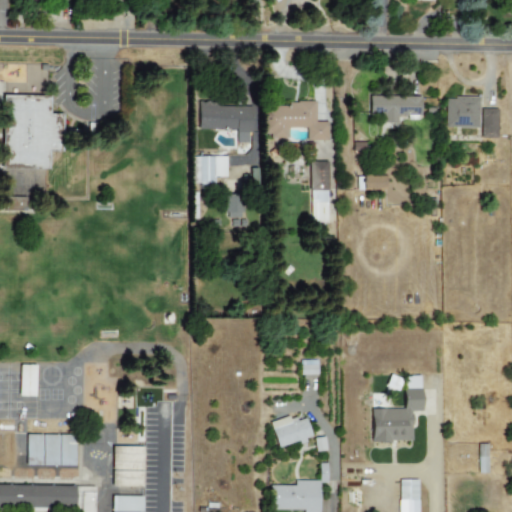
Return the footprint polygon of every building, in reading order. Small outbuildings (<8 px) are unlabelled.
[(419,116),(419,97),(368,95),(367,113),(384,113),(383,123),(395,123),(396,115),(419,116)] [(476,128),(477,97),(445,96),(445,127),(476,128)] [(249,106),(215,105),(215,102),(196,102),(196,129),(234,129),(234,142),(248,142),(249,106)] [(326,140),(325,121),(313,122),(313,103),(264,104),(265,137),(286,137),(286,128),(304,127),(305,141),(326,140)] [(496,109),(479,109),(479,137),(496,137),(496,109)] [(224,156),(192,157),(193,183),(212,182),(212,176),(225,176),(224,156)] [(326,161),(308,161),(307,223),(325,223),(326,161)] [(361,191),(383,190),(383,174),(361,175),(361,191)] [(226,194),(224,217),(239,218),(240,195),(226,194)] [(316,374),(315,359),(298,360),(299,374),(316,374)] [(33,396),(33,365),(18,365),(17,396),(33,396)] [(420,411),(420,388),(401,388),(401,409),(370,409),(370,441),(410,441),(410,411),(420,411)] [(303,418),(295,421),(292,414),(268,423),(276,448),(310,437),(303,418)] [(40,434),(24,434),(24,458),(32,458),(32,465),(39,465),(40,434)] [(40,465),(56,465),(56,434),(40,434),(40,465)] [(73,435),(57,435),(57,465),(73,465),(73,435)] [(312,437),(314,451),(324,450),(322,436),(312,437)] [(485,444),(476,444),(477,473),(485,472),(485,466),(486,466),(485,444)] [(140,487),(141,446),(111,446),(111,486),(140,487)] [(415,511),(416,479),(396,480),(396,511),(415,511)] [(317,511),(317,480),(293,480),(293,485),(269,485),(269,509),(302,510),(302,511),(317,511)] [(92,511),(93,486),(0,484),(0,508),(73,510),(73,500),(79,500),(78,511),(92,511)] [(109,511),(139,511),(140,496),(110,496),(109,511)]
